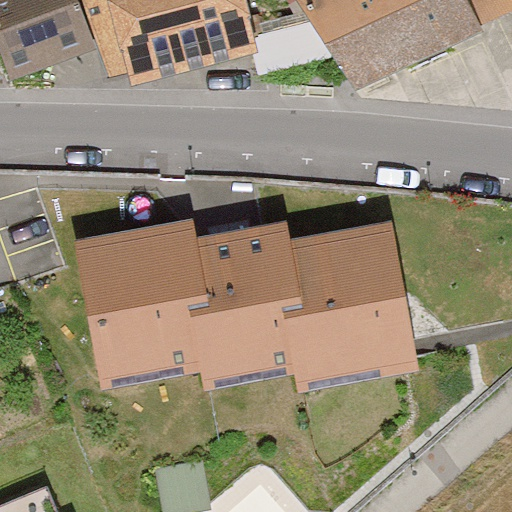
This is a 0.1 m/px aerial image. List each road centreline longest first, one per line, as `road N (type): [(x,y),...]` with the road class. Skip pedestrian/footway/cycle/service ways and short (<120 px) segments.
road 1 (residential): [(511,158),(0,128)]
road 2 (residential): [(511,404),(389,511)]
